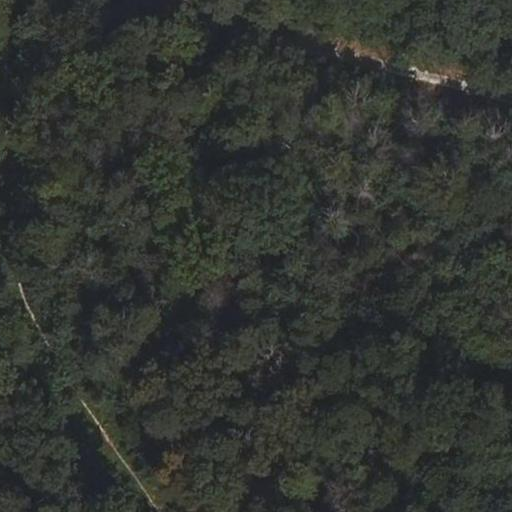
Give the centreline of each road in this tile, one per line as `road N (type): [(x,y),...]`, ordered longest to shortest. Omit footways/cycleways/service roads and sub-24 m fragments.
road 1 (track): [(29,0),(1,81),(16,282),(165,511)]
road 2 (track): [(103,0),(511,103)]
